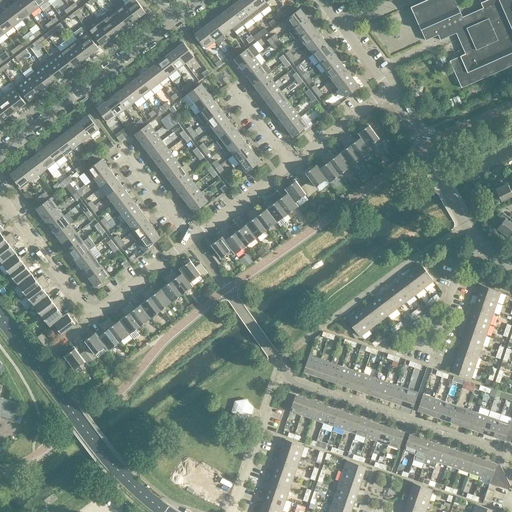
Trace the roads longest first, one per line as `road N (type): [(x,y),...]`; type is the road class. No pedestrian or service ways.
road 1 (residential): [(0,197),(89,314),(189,238)]
road 2 (residential): [(0,154),(178,22)]
road 3 (residential): [(384,92),(478,242),(511,264)]
road 4 (residential): [(235,511),(290,356)]
road 5 (residential): [(189,238),(289,162)]
